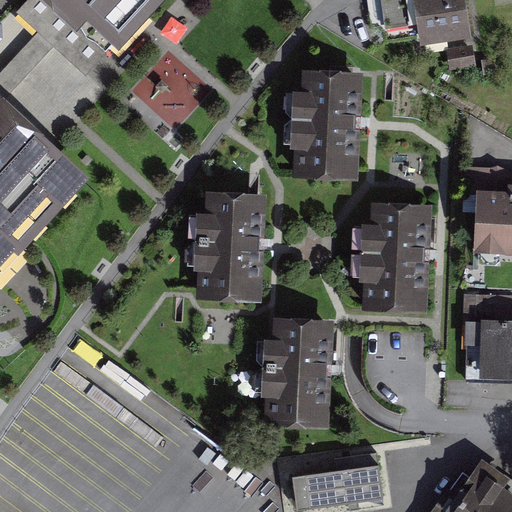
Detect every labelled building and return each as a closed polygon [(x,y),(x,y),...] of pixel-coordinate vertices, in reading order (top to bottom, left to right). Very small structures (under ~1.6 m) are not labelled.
[(35,0),(0,36),(0,260),(87,169),(7,93),(73,23),(48,0),(35,0)] [(48,0),(73,23),(79,28),(88,19),(121,49),(167,0),(48,0)] [(420,23),(416,0),(383,0),(388,28),(420,23)] [(468,34),(462,0),(416,0),(420,23),(423,41),(468,34)] [(471,49),(449,52),(452,68),(474,65),(471,49)] [(364,70),(304,68),(303,88),(293,88),(291,145),(300,145),(299,174),(360,176),(364,70)] [(474,260),(511,260),(511,167),(500,163),(466,162),(465,189),(476,190),(474,260)] [(268,192),(205,190),(205,207),(197,207),(195,266),(202,267),(201,295),(264,297),(268,192)] [(431,308),(434,198),(364,196),(364,221),(356,221),(354,273),(363,273),(362,306),(431,308)] [(334,423),(335,314),(276,313),(276,333),(264,333),(263,393),(272,393),(272,422),(334,423)] [(511,377),(511,326),(486,326),(485,377),(511,377)] [(294,476),(298,505),(380,494),(375,456),(335,461),(337,471),(294,476)] [(438,511),(508,511),(511,507),(511,500),(499,492),(506,480),(484,466),(474,481),(463,474),(438,511)]
